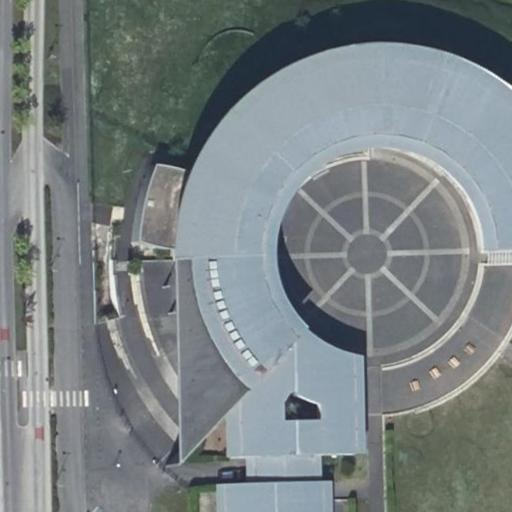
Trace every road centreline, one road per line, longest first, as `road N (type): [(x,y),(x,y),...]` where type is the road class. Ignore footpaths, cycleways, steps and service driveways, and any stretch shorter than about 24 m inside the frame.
road 1 (tertiary): [(24,471),(40,442),(37,0)]
road 2 (tertiary): [(0,332),(24,471)]
